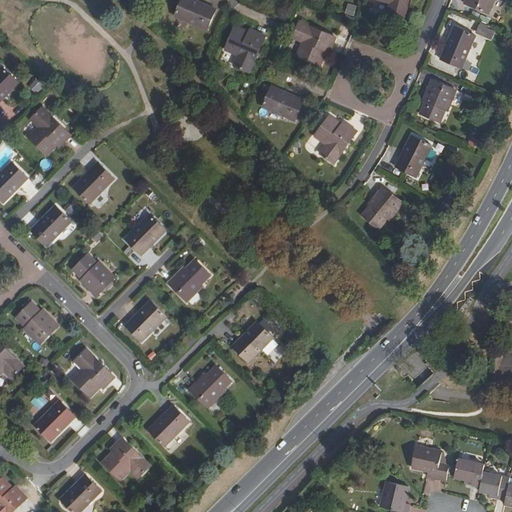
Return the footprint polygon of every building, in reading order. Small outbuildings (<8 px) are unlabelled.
[(207,29),(215,9),(193,0),(181,0),(175,15),(207,29)] [(387,13),(403,17),(407,0),(383,0),(390,2),(387,13)] [(465,0),(464,3),(487,13),(493,0),(465,0)] [(352,16),(355,6),(347,3),(344,13),(352,16)] [(329,52),(335,37),(299,22),(292,36),(303,41),(298,54),(320,64),(325,51),(329,52)] [(234,65),(249,71),(265,36),(249,29),(248,32),(234,26),(225,48),(239,54),(234,65)] [(460,67),(474,35),(454,27),(440,59),(460,67)] [(0,102),(20,82),(5,65),(0,69),(0,102)] [(446,110),(455,90),(431,80),(423,100),(425,101),(420,113),(438,121),(444,109),(446,110)] [(295,120),(303,100),(271,86),(263,107),(295,120)] [(73,133),(45,105),(32,117),(40,126),(29,136),(48,154),(59,143),(61,146),(73,133)] [(334,163),(357,130),(343,121),(341,124),(330,115),(315,135),(327,144),(320,153),(334,163)] [(415,176),(431,145),(411,135),(395,166),(415,176)] [(103,159),(78,184),(94,200),(119,175),(103,159)] [(29,178),(13,163),(0,175),(0,198),(5,203),(29,178)] [(389,219),(403,201),(382,186),(369,203),(371,205),(363,215),(378,228),(387,217),(389,219)] [(74,221),(57,205),(32,230),(48,247),(74,221)] [(167,228),(152,212),(126,237),(142,254),(167,228)] [(97,263),(88,254),(74,268),(82,278),(81,279),(98,295),(115,278),(99,261),(97,263)] [(189,265),(186,264),(170,280),(189,299),(205,282),(203,280),(212,271),(198,257),(189,265)] [(168,315),(152,299),(127,324),(143,340),(168,315)] [(44,310),(35,301),(20,315),(29,326),(28,328),(43,343),(62,325),(46,309),(44,310)] [(276,335),(259,319),(234,344),(251,361),(276,335)] [(24,365),(0,339),(0,372),(4,368),(13,376),(24,365)] [(106,388),(118,376),(90,349),(78,361),(86,369),(77,379),(93,396),(104,386),(106,388)] [(232,379),(218,366),(208,374),(206,373),(191,388),(209,406),(225,391),(223,389),(232,379)] [(55,395),(48,389),(42,397),(37,393),(30,402),(41,411),(55,395)] [(78,416),(62,400),(38,425),(54,441),(78,416)] [(191,420),(175,404),(150,428),(167,444),(191,420)] [(152,464),(123,436),(112,448),(115,451),(104,462),(121,478),(132,468),(140,476),(152,464)] [(448,477),(452,462),(442,460),(445,447),(420,441),(415,463),(431,468),(430,473),(448,477)] [(487,467),(488,459),(461,452),(457,471),(469,474),(476,476),(475,479),(483,481),(487,467)] [(511,476),(511,473),(487,467),(483,481),(482,485),(492,488),(500,489),(499,493),(507,495),(511,476)] [(85,476),(60,501),(71,511),(80,511),(101,492),(85,476)] [(14,487),(3,477),(0,479),(0,511),(13,511),(29,497),(15,485),(14,487)] [(387,511),(403,511),(405,504),(401,503),(405,486),(383,481),(377,506),(389,509),(387,511)]
